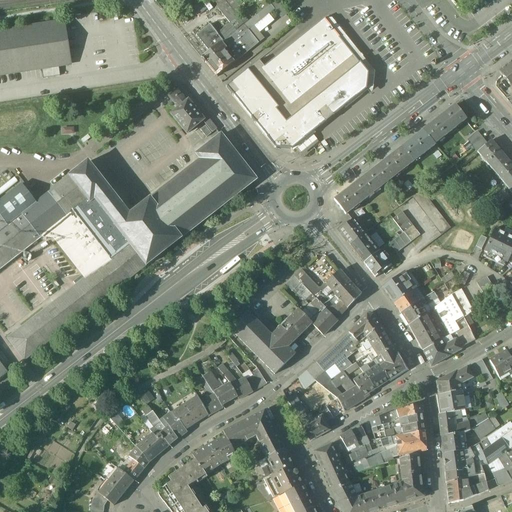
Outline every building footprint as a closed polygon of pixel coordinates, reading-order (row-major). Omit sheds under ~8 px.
[(237,0),(225,1),(235,14),(243,8),(237,0)] [(199,1),(192,6),(200,16),(206,11),(199,1)] [(235,14),(225,1),(216,7),(230,25),(235,31),(236,31),(243,25),(235,14)] [(270,5),(237,32),(236,31),(221,43),(226,50),(224,52),(234,64),(259,44),(248,31),(274,10),(270,5)] [(251,67),(248,70),(288,121),(359,64),(339,39),(340,38),(324,19),(256,74),(251,67)] [(60,25),(0,34),(0,73),(41,67),(58,64),(66,63),(60,25)] [(196,36),(203,44),(217,33),(210,25),(196,36)] [(217,33),(203,44),(209,53),(221,43),(236,31),(235,31),(230,25),(218,35),(217,33)] [(209,53),(202,59),(216,78),(234,64),(224,52),(226,50),(221,43),(209,53)] [(511,61),(499,72),(511,89),(511,61)] [(359,64),(288,121),(248,70),(226,88),(233,96),(251,118),(251,119),(255,124),(256,124),(267,138),(266,138),(275,149),(292,150),(305,139),(314,131),(325,123),(334,116),(333,116),(356,98),(356,99),(366,90),(368,74),(360,63),(359,64)] [(58,64),(41,67),(42,72),(43,79),(60,77),(59,69),(58,64)] [(177,90),(168,97),(178,109),(188,102),(177,89),(177,90)] [(188,101),(188,102),(178,109),(171,115),(187,134),(203,122),(204,120),(203,120),(188,101)] [(455,106),(442,117),(437,122),(436,121),(423,131),(434,145),(466,120),(455,106)] [(216,130),(206,118),(203,120),(204,120),(203,122),(212,133),(216,130)] [(305,139),(292,150),(293,152),(297,149),(301,153),(317,141),(313,135),(315,133),(314,131),(305,139)] [(423,131),(402,148),(413,163),(435,146),(434,145),(423,131)] [(486,146),(475,133),(467,140),(477,153),(486,146)] [(220,136),(196,155),(200,160),(129,216),(88,163),(69,177),(90,204),(94,200),(146,266),(256,181),(220,136)] [(502,154),(491,141),(486,146),(477,153),(504,184),(511,176),(511,166),(506,160),(502,155),(502,154)] [(402,148),(376,168),(387,183),(413,163),(402,148)] [(376,168),(348,190),(360,205),(387,183),(376,168)] [(0,200),(0,268),(40,237),(53,239),(84,278),(7,340),(24,361),(146,266),(94,200),(90,204),(69,177),(36,203),(22,185),(0,200)] [(360,205),(348,190),(334,201),(345,216),(360,205)] [(421,191),(412,198),(415,203),(425,195),(421,191)] [(425,195),(415,203),(419,207),(428,200),(425,195)] [(428,200),(419,207),(423,212),(432,205),(428,200)] [(432,205),(423,212),(426,217),(436,210),(432,205)] [(436,210),(426,217),(430,222),(439,214),(436,210)] [(396,224),(406,217),(402,213),(393,220),(396,224)] [(439,214),(430,222),(433,226),(443,219),(439,214)] [(400,229),(409,222),(406,217),(396,224),(400,229)] [(443,219),(433,226),(437,231),(447,224),(443,219)] [(364,234),(353,220),(339,231),(350,245),(364,234)] [(404,233),(413,226),(409,222),(400,229),(403,234),(404,233)] [(447,224),(437,231),(441,236),(451,229),(447,224)] [(413,226),(404,233),(407,238),(416,231),(413,226)] [(495,229),(484,252),(507,263),(508,262),(511,253),(511,237),(509,236),(510,234),(505,231),(506,230),(505,230),(503,234),(495,229)] [(416,231),(407,238),(411,243),(420,236),(416,231)] [(364,234),(350,245),(364,264),(380,252),(366,233),(364,234)] [(403,234),(389,244),(397,254),(411,243),(407,238),(404,233),(403,234)] [(481,236),(476,247),(481,250),(487,239),(481,236)] [(380,252),(364,264),(375,279),(392,266),(391,266),(380,252)] [(301,271),(295,277),(294,276),(294,277),(298,281),(305,275),(301,271)] [(321,284),(329,278),(324,271),(316,277),(321,284)] [(404,273),(400,276),(382,288),(394,304),(412,292),(413,291),(408,284),(411,282),(404,273)] [(451,273),(441,280),(444,285),(454,278),(451,273)] [(470,275),(464,273),(459,284),(465,286),(470,275)] [(360,296),(341,274),(336,274),(325,284),(338,298),(347,309),(360,296)] [(325,284),(320,288),(318,289),(305,275),(298,281),(301,284),(309,292),(316,300),(318,303),(319,303),(324,298),(331,306),(333,304),(332,304),(338,298),(325,284)] [(487,278),(477,284),(487,301),(496,293),(487,278)] [(229,283),(222,289),(224,291),(231,286),(229,283)] [(301,284),(297,288),(304,296),(309,292),(301,284)] [(473,312),(461,290),(451,296),(463,319),(473,312)] [(412,292),(394,304),(401,315),(419,303),(418,302),(412,292)] [(433,293),(418,302),(419,303),(422,309),(437,300),(433,293)] [(463,319),(451,296),(435,309),(450,336),(460,331),(455,325),(463,319)] [(333,304),(331,306),(324,298),(319,303),(336,321),(336,320),(347,309),(338,298),(332,304),(333,304)] [(321,311),(323,313),(312,324),(311,325),(323,336),(338,322),(336,320),(336,321),(319,303),(318,303),(316,300),(310,306),(313,309),(314,308),(319,313),(321,311)] [(419,303),(401,315),(409,326),(426,315),(422,309),(419,303)] [(275,331),(252,309),(249,312),(248,312),(230,330),(274,375),(295,355),(288,348),(311,325),(312,324),(306,319),(304,316),(301,313),(298,310),(275,331)] [(423,352),(441,341),(450,336),(435,309),(431,312),(426,315),(409,326),(423,352)] [(373,316),(367,315),(352,330),(359,336),(363,333),(366,338),(380,326),(373,316)] [(461,351),(460,349),(475,341),(463,319),(455,325),(460,331),(450,336),(441,341),(450,357),(461,351)] [(380,326),(366,338),(371,347),(381,339),(381,338),(386,335),(380,326)] [(359,336),(352,330),(348,334),(355,340),(359,336)] [(378,358),(366,338),(358,343),(348,334),(334,348),(321,359),(335,378),(343,372),(352,366),(346,360),(358,351),(363,358),(368,356),(372,362),(378,358)] [(386,335),(381,338),(381,339),(371,347),(378,358),(381,356),(393,348),(386,335)] [(450,358),(450,357),(441,341),(423,352),(431,368),(450,358)] [(381,356),(385,364),(379,368),(388,382),(406,371),(397,354),(393,348),(381,356)] [(511,362),(511,361),(506,352),(489,362),(500,382),(509,377),(507,374),(511,371),(511,362)] [(237,362),(231,354),(228,357),(236,368),(239,366),(237,363),(237,362)] [(335,378),(321,359),(316,363),(324,374),(330,381),(335,378)] [(487,372),(482,361),(475,364),(480,375),(486,372),(487,372)] [(324,374),(316,363),(306,371),(314,381),(315,381),(324,374)] [(475,364),(467,368),(473,379),(480,375),(475,364)] [(370,371),(366,366),(360,370),(364,375),(365,375),(370,371)] [(370,371),(365,375),(375,390),(388,382),(379,368),(379,366),(370,371)] [(452,387),(461,386),(473,379),(467,368),(456,374),(456,372),(446,377),(452,387)] [(203,378),(215,396),(221,407),(237,398),(238,398),(230,385),(218,392),(216,389),(220,387),(212,376),(215,374),(213,371),(202,378),(203,378)] [(306,371),(298,379),(305,389),(311,385),(315,382),(315,381),(314,381),(306,371)] [(336,389),(343,396),(349,410),(358,405),(365,400),(343,372),(335,378),(330,381),(336,389)] [(486,372),(480,375),(484,383),(490,380),(486,372)] [(243,377),(244,378),(236,382),(228,373),(224,377),(230,385),(238,398),(237,398),(239,401),(252,393),(249,387),(255,383),(258,381),(255,375),(253,376),(250,373),(243,377)] [(336,389),(330,381),(324,374),(315,381),(315,382),(337,400),(343,396),(336,389)] [(364,375),(354,382),(363,397),(375,390),(365,375),(364,375)] [(452,387),(446,377),(436,383),(438,396),(462,392),(461,386),(452,387)] [(203,392),(207,400),(201,403),(208,416),(222,409),(221,407),(215,396),(203,378),(198,381),(202,386),(205,391),(203,392)] [(255,383),(249,387),(252,393),(258,390),(255,383)] [(142,395),(145,404),(154,400),(150,391),(142,395)] [(462,392),(438,396),(441,415),(454,413),(465,410),(463,399),(462,392)] [(305,415),(294,396),(287,400),(297,419),(305,415)] [(503,396),(495,399),(501,412),(508,406),(503,396)] [(197,397),(171,414),(176,423),(178,422),(185,431),(208,416),(201,403),(197,397)] [(344,413),(337,400),(331,403),(327,398),(321,401),(326,409),(333,419),(344,413)] [(474,398),(463,399),(465,410),(468,410),(476,407),(474,398)] [(419,404),(387,415),(390,423),(399,420),(407,418),(421,414),(419,404)] [(148,407),(142,412),(146,417),(152,412),(148,407)] [(256,438),(274,429),(270,422),(274,420),(268,409),(223,432),(225,437),(232,450),(256,438)] [(333,419),(326,409),(322,412),(327,422),(333,419)] [(465,410),(454,413),(441,415),(439,416),(441,437),(464,434),(469,431),(469,424),(468,424),(455,428),(455,422),(466,420),(465,410)] [(160,423),(152,412),(146,417),(154,427),(160,423)] [(176,423),(171,414),(167,417),(160,423),(166,431),(169,428),(176,423)] [(392,430),(423,423),(421,414),(407,418),(399,420),(390,423),(388,424),(389,431),(392,430)] [(305,415),(297,419),(302,427),(309,423),(306,418),(305,415)] [(387,415),(369,421),(372,429),(383,426),(385,425),(388,424),(390,423),(387,415)] [(485,415),(468,422),(468,424),(469,424),(469,431),(472,430),(472,429),(487,420),(485,415)] [(309,423),(302,427),(310,442),(330,431),(321,417),(313,421),(309,423)] [(487,420),(472,429),(472,430),(479,440),(494,431),(487,420)] [(185,431),(178,422),(176,423),(169,428),(177,440),(186,432),(185,431)] [(423,423),(392,430),(394,436),(401,435),(401,433),(404,432),(405,436),(424,432),(425,432),(423,423)] [(497,433),(502,439),(511,431),(511,426),(510,423),(497,433)] [(351,432),(359,448),(364,446),(369,445),(366,438),(360,426),(351,432)] [(383,426),(372,429),(373,435),(384,432),(383,428),(383,426)] [(160,435),(154,427),(150,430),(153,434),(156,439),(160,436),(160,435)] [(177,440),(169,428),(166,431),(160,435),(160,436),(161,435),(169,446),(177,440)] [(274,429),(256,438),(266,459),(284,450),(274,429)] [(511,431),(502,439),(507,447),(511,443),(511,431)] [(359,448),(351,432),(340,438),(342,441),(347,451),(348,452),(352,451),(359,448)] [(384,432),(373,435),(375,442),(376,442),(386,440),(384,432)] [(386,440),(376,442),(378,447),(382,446),(385,453),(390,451),(397,448),(397,447),(425,442),(424,432),(405,436),(386,440)] [(497,433),(486,440),(490,448),(502,439),(497,433)] [(153,434),(136,448),(142,456),(143,456),(149,463),(169,446),(161,435),(160,436),(156,439),(153,434)] [(464,434),(441,437),(443,455),(466,451),(464,434)] [(225,437),(208,445),(220,466),(236,458),(232,450),(225,437)] [(484,451),(482,453),(487,465),(497,458),(504,454),(509,450),(507,447),(502,439),(490,448),(484,451)] [(483,447),(484,451),(490,448),(486,440),(481,443),(483,447)] [(347,451),(342,441),(332,445),(336,454),(347,451)] [(425,442),(397,447),(397,448),(390,451),(393,459),(398,457),(426,452),(425,442)] [(466,451),(443,455),(445,473),(473,464),(471,461),(474,459),(472,456),(479,452),(478,450),(483,447),(481,443),(466,451)] [(208,445),(192,456),(196,460),(206,476),(220,466),(208,445)] [(332,445),(313,453),(331,491),(350,484),(336,454),(332,445)] [(364,446),(359,448),(352,451),(348,452),(353,464),(368,458),(364,446)] [(483,447),(478,450),(479,452),(472,456),(474,459),(471,461),(473,464),(479,463),(480,466),(481,466),(481,467),(487,465),(482,453),(484,451),(483,447)] [(134,461),(123,474),(134,482),(149,463),(143,456),(142,456),(136,448),(129,458),(134,461)] [(284,450),(266,459),(259,462),(267,477),(274,475),(292,466),(284,450)] [(368,458),(353,464),(354,469),(363,466),(364,471),(383,465),(379,455),(368,458)] [(419,455),(399,460),(400,471),(398,472),(398,477),(401,477),(421,472),(419,455)] [(506,473),(497,458),(487,465),(495,480),(507,475),(506,473)] [(180,471),(178,472),(188,487),(190,486),(196,482),(198,484),(207,478),(206,476),(196,460),(180,471)] [(473,464),(445,473),(446,484),(460,480),(484,475),(481,467),(481,466),(480,466),(479,463),(473,464)] [(292,466),(274,475),(267,477),(263,479),(274,499),(284,494),(302,485),(292,466)] [(123,474),(118,470),(108,482),(124,494),(134,482),(123,474)] [(169,499),(188,487),(178,472),(169,478),(172,482),(162,489),(169,499)] [(421,472),(401,477),(402,484),(392,487),(398,505),(423,497),(421,472)] [(484,475),(460,480),(463,501),(488,491),(484,475)] [(511,482),(507,475),(495,480),(497,486),(499,487),(511,482)] [(460,480),(446,484),(448,504),(463,501),(460,480)] [(124,494),(108,482),(98,494),(107,502),(114,507),(124,494)] [(338,505),(357,498),(350,484),(331,491),(338,505)] [(302,485),(284,494),(290,504),(284,507),(286,511),(304,511),(313,508),(302,485)] [(177,511),(183,511),(198,503),(194,497),(195,497),(192,491),(191,492),(188,487),(169,499),(177,511)] [(392,487),(361,497),(366,511),(378,511),(398,505),(392,487)] [(511,492),(472,508),(473,511),(507,511),(505,508),(511,504),(511,492)] [(107,502),(98,494),(92,501),(104,506),(107,502)] [(357,498),(338,505),(341,511),(366,511),(361,497),(357,498)] [(103,511),(104,506),(92,501),(91,511),(94,511),(103,511)] [(208,511),(206,508),(202,510),(198,503),(183,511),(208,511)]
